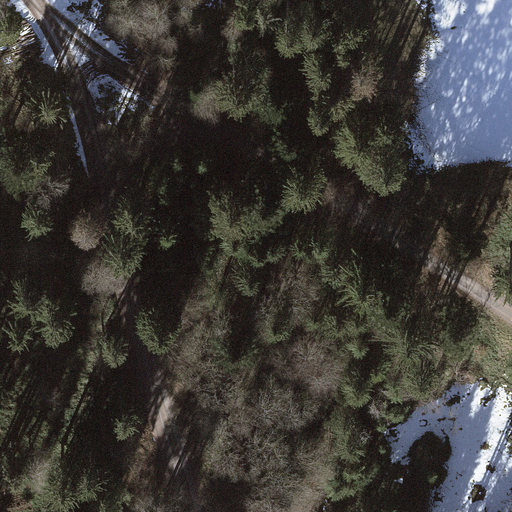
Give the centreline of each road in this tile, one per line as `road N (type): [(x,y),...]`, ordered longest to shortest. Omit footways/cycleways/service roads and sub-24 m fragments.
road 1 (track): [(61,36),(511,313)]
road 2 (track): [(61,36),(189,511)]
road 3 (track): [(104,192),(143,145),(210,127)]
